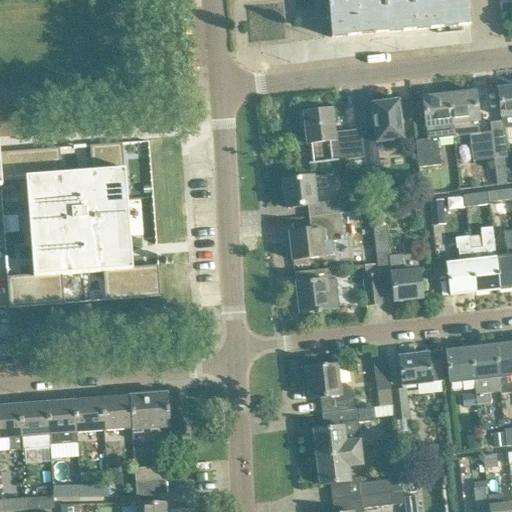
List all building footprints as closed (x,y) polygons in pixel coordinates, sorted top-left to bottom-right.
[(327,0),(331,39),(470,26),(467,0),(327,0)] [(511,5),(500,7),(501,17),(511,15),(511,5)] [(501,118),(511,116),(511,88),(497,90),(501,118)] [(493,160),(490,133),(479,134),(477,122),(478,122),(474,93),(447,96),(452,138),(469,136),(472,162),(493,160)] [(437,140),(452,138),(447,96),(422,99),(427,140),(415,142),(418,162),(418,168),(440,166),(437,140)] [(364,160),(365,171),(380,169),(378,151),(389,150),(388,143),(403,141),(398,101),(370,105),(375,144),(362,145),(364,160)] [(364,160),(362,145),(360,131),(334,134),(332,111),(302,114),(306,146),(312,145),(314,164),(308,164),(308,166),(328,164),(364,160)] [(490,133),(493,160),(506,158),(503,131),(503,132),(501,123),(490,124),(491,133),(490,133)] [(0,187),(1,187),(1,182),(25,180),(25,181),(26,181),(34,275),(33,275),(33,277),(7,279),(9,309),(63,305),(61,276),(104,273),(106,301),(160,297),(158,267),(132,269),(132,268),(131,268),(124,173),(125,173),(124,170),(123,170),(121,145),(90,147),(92,173),(57,175),(56,164),(60,164),(59,150),(1,154),(0,154),(0,187)] [(309,220),(340,216),(340,215),(343,215),(342,202),(314,205),(313,190),(327,189),(326,177),(284,182),(287,209),(307,207),(309,220)] [(488,204),(511,201),(511,191),(486,194),(487,206),(488,206),(488,204)] [(465,209),(487,206),(486,194),(463,197),(465,209)] [(443,225),(441,202),(430,203),(433,227),(443,225)] [(340,216),(309,220),(310,231),(290,234),(293,262),(323,258),(321,244),(343,242),(340,216)] [(377,256),(390,254),(387,228),(373,230),(377,256)] [(511,289),(511,232),(503,234),(504,245),(506,244),(507,257),(495,258),(492,229),(490,230),(497,291),(511,289)] [(472,294),(497,291),(490,230),(480,231),(482,249),(470,250),(469,238),(466,238),(472,294)] [(450,297),(472,294),(466,238),(455,240),(456,251),(458,250),(459,262),(446,264),(448,277),(450,297)] [(422,300),(419,280),(419,273),(404,274),(403,257),(389,259),(394,303),(422,300)] [(381,305),(378,285),(377,276),(363,278),(367,307),(381,305)] [(335,280),(315,282),(296,285),(299,315),(317,313),(317,314),(320,314),(320,312),(339,310),(336,290),(335,280)] [(510,377),(511,376),(511,345),(494,348),(499,393),(500,396),(511,394),(510,377)] [(489,394),(499,393),(494,348),(470,350),(473,381),(475,395),(476,406),(490,404),(489,394)] [(450,384),(473,381),(470,350),(446,353),(450,384)] [(431,384),(430,375),(427,355),(399,358),(402,388),(431,384)] [(392,406),(391,393),(389,381),(387,361),(373,362),(376,391),(378,408),(392,406)] [(323,415),(341,413),(354,412),(354,411),(352,392),(344,385),(339,385),(336,367),(325,368),(325,366),(321,367),(321,368),(305,370),(309,401),(321,399),(322,409),(323,415)] [(391,393),(392,406),(394,422),(409,420),(405,391),(391,393)] [(128,398),(130,430),(131,430),(131,432),(169,428),(167,395),(128,398)] [(463,408),(476,406),(475,395),(462,397),(463,408)] [(103,432),(130,430),(128,398),(101,400),(103,432)] [(76,435),(103,432),(101,400),(73,402),(77,445),(76,435)] [(50,447),(77,445),(73,402),(46,404),(48,437),(49,437),(50,447)] [(34,438),(48,437),(46,404),(18,407),(22,451),(35,450),(34,438)] [(9,452),(22,451),(18,407),(0,408),(0,440),(8,440),(9,452)] [(354,411),(354,412),(341,413),(342,426),(372,423),(375,419),(374,409),(354,411)] [(316,459),(361,454),(359,442),(344,444),(342,428),(313,432),(316,459)] [(494,449),(505,447),(504,434),(492,435),(494,449)] [(361,454),(316,459),(319,486),(349,483),(348,469),(362,467),(361,454)] [(375,456),(377,470),(398,467),(396,454),(375,456)] [(484,470),(497,468),(496,456),(483,457),(484,470)] [(444,460),(422,462),(425,479),(447,476),(444,460)] [(136,484),(165,481),(164,467),(136,469),(136,484)] [(360,498),(403,493),(400,475),(387,477),(388,482),(358,486),(360,498)] [(165,481),(136,484),(136,497),(166,497),(165,481)] [(80,488),(80,498),(108,498),(108,487),(80,488)] [(53,499),(80,498),(80,488),(53,488),(53,498),(26,500),(27,510),(54,509),(53,499)] [(430,511),(429,489),(419,489),(420,511),(430,511)] [(488,510),(487,498),(486,489),(473,490),(476,511),(488,510)] [(404,506),(404,500),(403,493),(360,498),(361,511),(404,506)] [(511,511),(511,506),(511,504),(503,505),(501,496),(487,498),(488,510),(488,511),(511,511)] [(404,500),(404,506),(405,511),(418,511),(416,498),(404,500)] [(0,511),(27,510),(26,500),(0,501),(0,511)]
